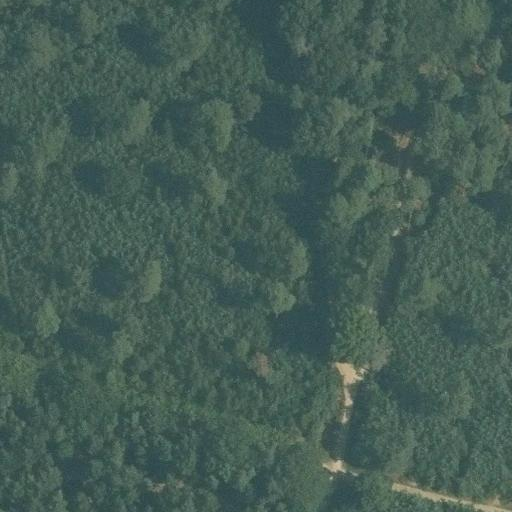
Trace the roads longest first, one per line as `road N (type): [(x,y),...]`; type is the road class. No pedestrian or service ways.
road 1 (track): [(453,0),(347,415)]
road 2 (track): [(347,415),(283,0)]
